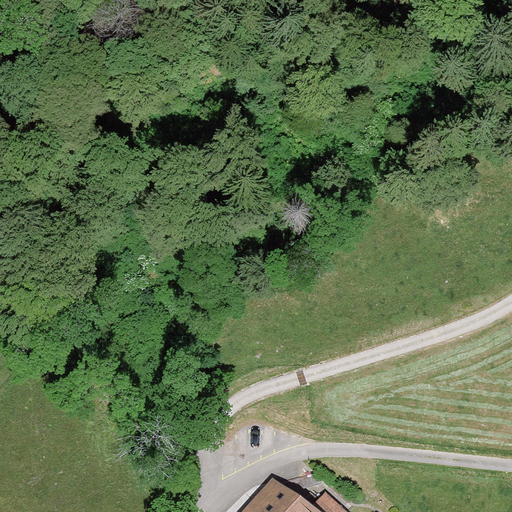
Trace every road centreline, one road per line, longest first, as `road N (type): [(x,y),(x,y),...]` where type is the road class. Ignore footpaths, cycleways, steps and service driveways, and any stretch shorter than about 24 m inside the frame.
road 1 (unclassified): [(209,503),(213,429),(245,394),(407,345),(511,301)]
road 2 (track): [(324,450),(511,466)]
road 3 (residential): [(209,503),(287,455),(324,450)]
